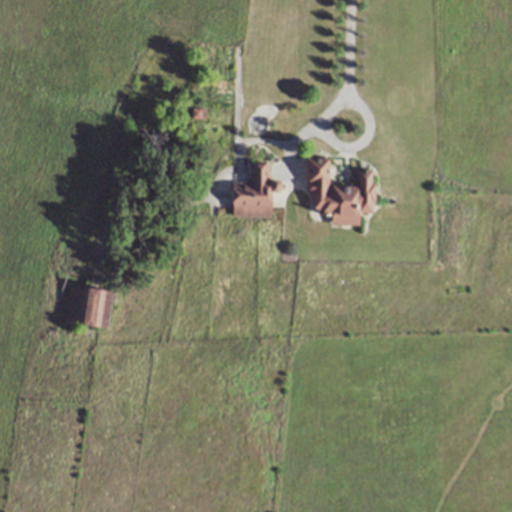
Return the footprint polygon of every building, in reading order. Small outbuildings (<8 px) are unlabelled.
[(207,107),(207,116),(193,116),(193,107),(207,107)] [(203,156),(203,175),(193,175),(193,156),(203,156)] [(359,225),(331,224),(331,214),(320,214),(320,209),(311,209),(311,199),(307,198),(308,157),(329,158),(328,182),(326,182),(326,189),(331,189),(331,184),(358,184),(358,168),(373,168),(372,180),(375,180),(375,200),(372,200),(371,212),(359,212),(359,225)] [(270,181),(272,182),(273,182),(274,181),(275,181),(276,181),(277,181),(278,181),(279,182),(279,183),(279,184),(279,185),(279,186),(278,187),(278,188),(277,189),(276,190),(275,191),(274,191),(274,192),(273,192),(272,192),(272,215),(232,214),(233,204),(230,204),(231,181),(249,181),(249,161),(270,162),(270,181)] [(112,290),(107,329),(77,325),(77,322),(66,320),(71,285),(112,290)]
